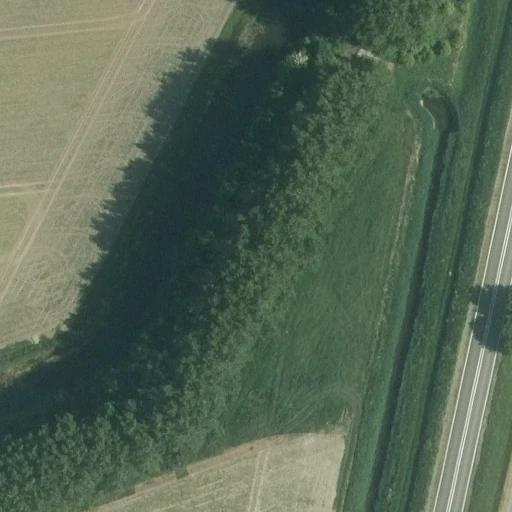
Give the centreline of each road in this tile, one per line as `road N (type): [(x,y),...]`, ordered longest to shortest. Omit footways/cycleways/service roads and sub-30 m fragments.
road 1 (track): [(239,0),(88,299),(52,337),(0,356)]
road 2 (trunk): [(451,511),(511,232)]
